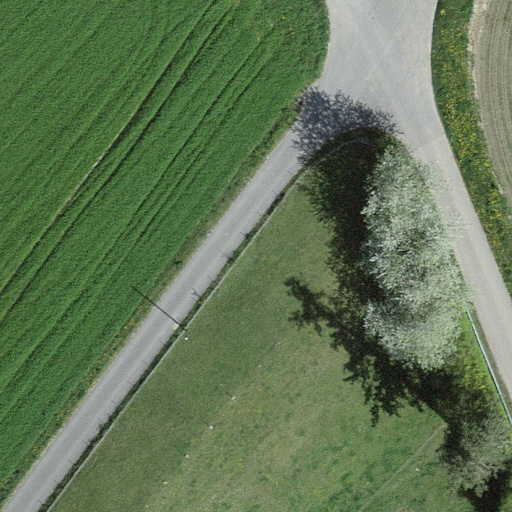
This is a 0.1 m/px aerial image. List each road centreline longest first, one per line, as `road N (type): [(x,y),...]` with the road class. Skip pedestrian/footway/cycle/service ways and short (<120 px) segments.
road 1 (unclassified): [(376,40),(27,511)]
road 2 (residential): [(376,40),(511,322)]
